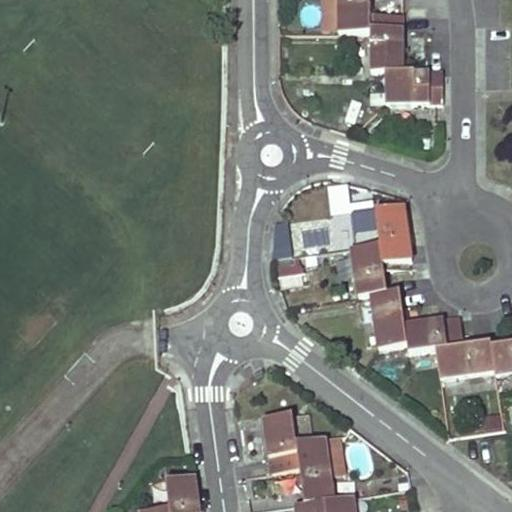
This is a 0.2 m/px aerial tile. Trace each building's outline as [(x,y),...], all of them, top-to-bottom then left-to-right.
[(371,0),(339,0),(340,36),(372,36),(372,76),(387,76),(387,108),(444,108),(443,75),(404,75),(404,18),(372,18),(371,0)] [(465,350),(461,322),(407,330),(402,295),(389,297),(385,269),(414,265),(406,209),(377,214),(382,248),(354,252),(360,301),(374,299),(382,354),(409,350),(410,358),(437,354),(441,383),(497,375),(497,379),(511,376),(511,346),(493,349),(493,346),(465,350)] [(278,237),(279,257),(293,257),(292,237),(278,237)] [(308,262),(281,260),(279,290),(306,292),(308,262)] [(265,421),(272,476),(272,477),(300,473),(305,507),(296,508),(296,511),(355,511),(354,500),(334,503),(326,442),(297,446),(293,417),(265,421)] [(477,420),(478,433),(503,432),(503,419),(477,420)] [(200,511),(196,479),(166,483),(170,511),(168,511),(200,511)]
